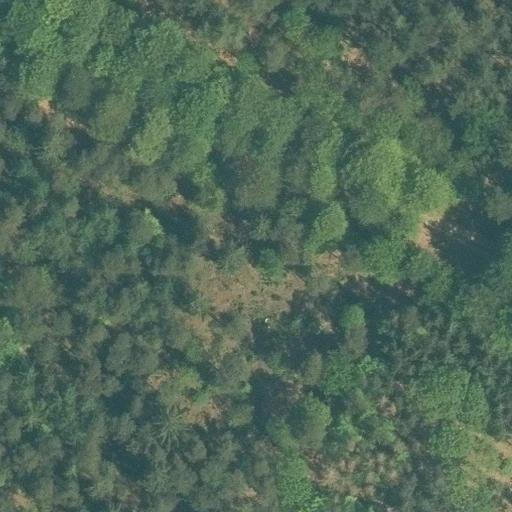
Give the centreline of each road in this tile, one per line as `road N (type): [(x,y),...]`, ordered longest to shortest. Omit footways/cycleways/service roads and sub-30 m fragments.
road 1 (track): [(59,26),(511,265)]
road 2 (track): [(432,223),(408,261),(302,511)]
